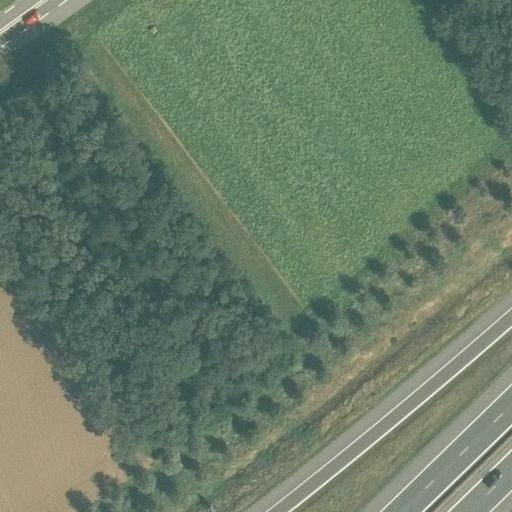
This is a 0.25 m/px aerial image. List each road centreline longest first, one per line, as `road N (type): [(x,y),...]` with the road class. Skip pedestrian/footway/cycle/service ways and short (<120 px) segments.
road 1 (motorway): [(511,313),(277,511)]
road 2 (motorway): [(511,404),(401,511)]
